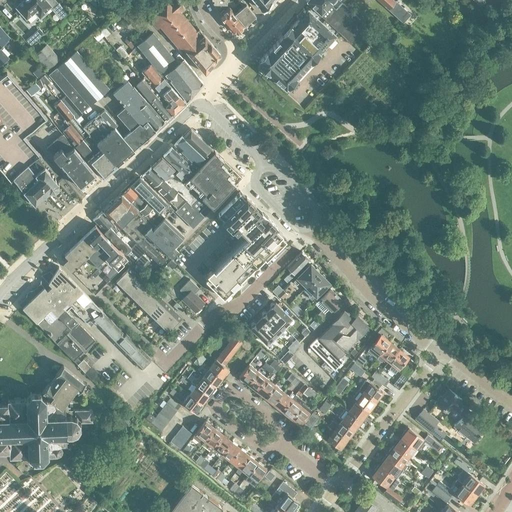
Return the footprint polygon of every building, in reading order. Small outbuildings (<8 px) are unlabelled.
[(58,2),(55,0),(24,0),(17,7),(22,14),(25,18),(26,17),(27,18),(34,11),(41,19),(47,13),(45,11),(51,6),(62,18),(67,13),(58,2)] [(165,0),(152,12),(154,14),(149,19),(157,28),(160,26),(177,46),(183,47),(205,72),(216,60),(215,58),(220,53),(198,28),(196,30),(180,12),(185,8),(178,0),(170,0),(169,2),(166,0),(165,0)] [(243,0),(239,0),(231,8),(235,13),(235,12),(244,24),(255,14),(243,0)] [(255,0),(263,9),(271,0),(255,0)] [(306,0),(310,4),(326,19),(337,29),(351,41),(361,31),(371,40),(377,34),(342,1),(340,0),(306,0)] [(388,9),(403,23),(411,14),(396,1),(395,0),(394,0),(378,0),(388,9)] [(235,13),(231,8),(227,4),(213,3),(220,15),(227,23),(227,24),(233,31),(236,31),(244,24),(235,12),(235,13)] [(318,51),(334,33),(334,32),(337,29),(326,19),(310,4),(307,8),(307,7),(290,25),(281,34),(281,35),(278,39),(277,39),(271,46),(267,50),(258,59),(259,60),(257,62),(258,63),(257,63),(258,64),(256,67),(257,67),(263,73),(264,74),(264,73),(266,71),(267,72),(267,71),(273,77),(273,78),(280,84),(281,84),(284,87),(285,86),(286,86),(287,85),(289,88),(290,89),(298,80),(297,79),(294,77),(295,76),(295,75),(309,60),(309,61),(318,51)] [(0,63),(8,57),(0,48),(0,44),(9,36),(0,26),(0,63)] [(152,62),(151,62),(171,86),(173,84),(186,100),(202,82),(183,59),(178,63),(152,32),(137,45),(152,62)] [(31,45),(37,39),(33,35),(31,35),(26,40),(31,45)] [(133,46),(136,42),(129,36),(126,41),(133,46)] [(34,55),(47,70),(60,58),(47,43),(34,55)] [(79,109),(81,112),(82,112),(109,88),(76,50),(48,74),(79,109)] [(145,75),(141,79),(172,114),(185,102),(171,86),(151,62),(142,71),(145,75)] [(51,175),(37,159),(40,156),(25,138),(47,119),(6,72),(0,77),(0,171),(27,202),(30,199),(34,203),(49,191),(54,191),(58,188),(58,183),(61,180),(60,179),(57,182),(55,179),(58,176),(57,176),(54,178),(51,175),(54,173),(54,172),(51,175)] [(172,114),(141,79),(136,83),(166,119),(172,114)] [(125,106),(124,106),(128,112),(141,125),(147,120),(157,132),(157,131),(155,129),(164,121),(133,85),(132,85),(127,80),(113,92),(125,106)] [(83,113),(82,112),(81,112),(79,109),(66,95),(60,99),(63,103),(76,119),(83,113)] [(111,171),(117,166),(95,141),(83,127),(76,119),(63,103),(57,108),(70,124),(89,146),(111,171)] [(123,136),(135,150),(157,132),(147,120),(141,125),(128,112),(124,106),(116,113),(131,130),(123,136)] [(385,118),(391,112),(386,107),(380,113),(385,118)] [(95,141),(117,166),(135,150),(123,136),(114,126),(117,124),(104,109),(83,127),(95,141)] [(83,155),(103,178),(111,171),(89,146),(70,124),(63,130),(74,144),(83,154),(83,155)] [(190,128),(183,136),(204,156),(205,156),(212,148),(190,128)] [(47,147),(79,186),(95,173),(63,134),(47,147)] [(172,145),(193,166),(196,169),(199,166),(202,163),(200,161),(204,156),(183,136),(182,135),(172,145)] [(175,173),(181,178),(193,166),(172,145),(171,146),(163,154),(178,169),(175,173)] [(199,196),(198,197),(210,209),(212,208),(241,178),(214,150),(202,163),(199,166),(196,169),(193,166),(181,178),(199,196)] [(161,155),(151,165),(203,217),(210,209),(198,197),(172,171),(174,169),(161,155)] [(203,217),(151,165),(142,174),(169,200),(177,209),(175,211),(192,228),(203,217)] [(140,176),(131,184),(159,212),(165,218),(174,210),(161,197),(155,191),(140,176)] [(122,193),(121,194),(129,203),(131,201),(139,209),(144,214),(142,216),(173,246),(183,235),(165,218),(159,212),(131,184),(122,193)] [(137,242),(146,251),(162,267),(166,263),(171,267),(175,263),(171,258),(172,258),(178,252),(173,246),(142,216),(129,203),(121,194),(104,209),(137,242)] [(243,240),(206,279),(225,297),(233,289),(233,290),(236,286),(240,281),(241,282),(242,281),(241,280),(248,272),(248,273),(256,265),(257,265),(258,264),(257,264),(261,260),(262,260),(265,257),(266,259),(274,251),(275,251),(283,243),(278,238),(282,233),(276,227),(277,226),(267,216),(266,218),(261,213),(261,212),(260,211),(259,213),(254,208),(255,206),(256,205),(246,195),(241,200),(236,195),(218,213),(223,218),(222,219),(232,229),(233,228),(235,230),(234,231),(243,240)] [(140,256),(146,251),(137,242),(131,247),(116,232),(117,229),(113,223),(102,211),(93,219),(104,231),(124,252),(134,262),(140,256)] [(84,235),(107,259),(117,269),(124,263),(118,257),(122,254),(95,225),(84,235)] [(84,235),(77,242),(99,266),(107,259),(84,235)] [(99,266),(77,242),(64,254),(67,257),(63,261),(71,271),(76,266),(87,277),(99,266)] [(287,266),(292,271),(288,275),(287,274),(283,278),(287,282),(309,259),(301,251),(287,266)] [(301,280),(306,286),(319,273),(310,264),(297,276),(298,277),(293,281),(297,285),(301,280)] [(51,286),(49,288),(66,306),(69,304),(86,322),(92,318),(140,368),(151,358),(126,333),(125,334),(82,291),(58,266),(48,282),(51,286)] [(116,281),(122,287),(136,273),(129,267),(116,281)] [(122,287),(129,293),(142,280),(136,273),(122,287)] [(319,273),(306,286),(307,286),(303,290),(309,295),(308,296),(312,299),(316,295),(328,282),(319,273)] [(189,278),(179,289),(185,295),(182,298),(195,311),(196,310),(197,311),(200,308),(199,307),(203,302),(194,293),(199,288),(189,278)] [(129,293),(135,300),(149,286),(142,280),(129,293)] [(66,306),(49,288),(47,290),(42,284),(20,305),(22,307),(36,321),(73,360),(74,360),(78,364),(77,365),(85,372),(90,367),(83,359),(81,361),(77,357),(95,340),(81,325),(79,327),(69,316),(70,315),(64,308),(66,306)] [(276,295),(282,289),(277,284),(272,290),(276,295)] [(135,300),(142,306),(155,292),(149,286),(135,300)] [(282,288),(282,289),(276,295),(281,299),(287,293),(282,288)] [(330,288),(314,304),(321,310),(317,314),(323,320),(331,311),(342,300),(330,288)] [(142,306),(148,312),(162,299),(155,292),(142,306)] [(148,312),(155,319),(168,305),(162,299),(148,312)] [(270,307),(267,310),(283,326),(291,318),(275,302),(274,303),(272,302),(269,305),(270,307)] [(155,319),(161,325),(175,311),(168,305),(155,319)] [(347,307),(318,337),(309,345),(335,370),(344,361),(338,355),(367,325),(353,311),(352,312),(347,307)] [(302,311),(299,308),(294,312),(297,316),(302,311)] [(262,315),(259,319),(275,334),(283,326),(267,310),(266,311),(264,310),(261,313),(262,315)] [(175,311),(161,325),(168,331),(181,318),(175,311)] [(253,321),(250,324),(251,326),(250,327),(252,328),(256,333),(266,343),(275,334),(259,319),(255,322),(253,321)] [(311,323),(315,328),(320,324),(315,319),(311,323)] [(306,327),(301,332),(305,336),(310,331),(306,327)] [(252,328),(247,333),(252,337),(256,333),(252,328)] [(247,337),(237,329),(232,335),(243,343),(247,337)] [(375,349),(380,353),(389,341),(380,334),(371,346),(367,350),(371,353),(375,349)] [(225,366),(238,348),(243,343),(232,335),(228,340),(230,341),(216,359),(216,358),(209,367),(222,377),(228,368),(225,366)] [(292,352),(300,343),(299,342),(296,339),(287,347),(289,349),(292,352)] [(380,353),(389,361),(399,349),(389,341),(380,353)] [(256,354),(261,357),(265,352),(260,349),(256,354)] [(294,353),(292,352),(289,349),(279,359),(284,363),(294,353)] [(399,349),(389,361),(393,364),(389,368),(395,373),(398,368),(408,356),(399,349)] [(200,354),(197,358),(203,363),(206,359),(200,354)] [(360,364),(364,358),(360,354),(355,360),(360,364)] [(203,363),(197,358),(194,362),(200,367),(203,363)] [(270,365),(274,368),(278,362),(274,359),(270,365)] [(278,362),(274,368),(278,371),(283,366),(278,362)] [(351,368),(360,376),(365,370),(355,363),(351,368)] [(239,376),(248,383),(257,371),(249,364),(239,376)] [(91,409),(65,410),(65,409),(65,408),(64,408),(64,407),(63,406),(62,406),(60,406),(74,389),(77,392),(85,382),(63,365),(43,392),(40,394),(39,393),(31,393),(26,398),(7,399),(7,403),(0,403),(0,450),(9,450),(9,455),(26,454),(27,455),(17,466),(23,472),(33,461),(42,460),(47,454),(56,454),(60,453),(61,448),(60,444),(65,444),(65,434),(71,434),(76,432),(79,427),(79,421),(92,420),(91,409)] [(209,367),(203,376),(202,376),(215,386),(222,377),(209,367)] [(187,371),(183,375),(208,394),(215,386),(202,376),(203,376),(200,374),(197,378),(194,378),(192,376),(187,371)] [(248,383),(256,390),(266,377),(257,371),(248,383)] [(287,379),(291,382),(296,376),(291,373),(287,379)] [(379,373),(375,378),(384,385),(388,380),(379,373)] [(196,385),(189,393),(202,403),(208,394),(183,375),(180,380),(186,384),(189,380),(196,385)] [(296,376),(291,382),(295,385),(300,379),(296,376)] [(256,390),(265,397),(275,384),(266,377),(256,390)] [(367,380),(360,389),(375,401),(382,391),(370,382),(367,380)] [(265,397),(273,403),(283,391),(275,384),(265,397)] [(304,392),(308,396),(313,390),(309,386),(304,392)] [(341,390),(337,387),(332,392),(337,396),(341,390)] [(169,393),(175,397),(178,393),(173,388),(169,393)] [(375,401),(360,389),(358,388),(353,396),(351,398),(356,401),(358,402),(368,410),(375,401)] [(461,398),(449,388),(442,397),(441,395),(436,402),(450,413),(450,412),(458,419),(454,424),(474,440),(485,427),(483,425),(483,424),(479,421),(472,416),(473,414),(458,402),(461,398)] [(313,390),(308,396),(312,399),(317,393),(313,390)] [(273,403),(282,410),(294,394),(291,392),(289,395),(283,391),(273,403)] [(202,403),(189,393),(182,403),(195,412),(202,403)] [(282,410),(291,417),(302,402),(302,403),(304,401),(295,394),(295,395),(294,394),(282,410)] [(170,397),(166,403),(176,410),(180,405),(170,397)] [(356,401),(349,410),(361,419),(368,410),(356,401)] [(302,402),(291,417),(299,424),(311,409),(302,403),(302,402)] [(166,403),(163,407),(173,415),(176,410),(166,403)] [(163,407),(159,412),(169,420),(173,415),(163,407)] [(113,413),(125,426),(131,421),(119,408),(113,413)] [(155,417),(159,412),(154,408),(146,418),(151,422),(155,417)] [(437,420),(423,408),(416,417),(430,428),(437,420)] [(349,410),(342,419),(354,429),(361,419),(349,410)] [(159,412),(155,417),(165,425),(169,420),(159,412)] [(302,427),(312,434),(316,429),(312,426),(319,417),(313,412),(302,427)] [(155,417),(151,422),(161,430),(165,425),(155,417)] [(329,424),(335,429),(347,438),(354,429),(342,419),(338,424),(332,420),(329,424)] [(202,443),(214,428),(205,421),(193,437),(199,442),(197,444),(200,446),(202,443)] [(182,426),(178,431),(187,439),(191,433),(182,426)] [(409,427),(401,437),(415,447),(418,450),(425,440),(437,450),(441,445),(427,434),(424,438),(409,427)] [(202,443),(211,450),(223,434),(214,428),(202,443)] [(335,429),(327,438),(340,447),(347,438),(335,429)] [(178,431),(174,437),(183,444),(187,439),(178,431)] [(211,450),(219,457),(232,441),(223,434),(211,450)] [(183,444),(174,437),(168,444),(177,451),(183,444)] [(401,437),(394,446),(407,456),(415,447),(401,437)] [(225,456),(230,460),(240,448),(232,441),(219,457),(222,459),(225,456)] [(182,451),(186,454),(191,447),(187,444),(182,451)] [(394,446),(387,456),(400,466),(404,469),(407,465),(403,462),(407,456),(394,446)] [(230,460),(239,467),(249,455),(240,448),(230,460)] [(195,461),(200,464),(204,458),(200,455),(195,461)] [(239,467),(248,474),(257,461),(249,455),(239,467)] [(387,456),(379,465),(393,475),(400,466),(387,456)] [(454,461),(468,472),(472,467),(458,456),(454,461)] [(204,458),(200,464),(204,467),(208,461),(204,458)] [(257,461),(248,474),(245,477),(253,484),(256,480),(257,480),(266,468),(257,461)] [(393,475),(379,465),(372,475),(385,485),(393,475)] [(426,465),(423,468),(431,474),(433,470),(426,465)] [(212,475),(216,478),(221,472),(217,468),(212,475)] [(431,474),(423,468),(421,472),(428,478),(431,474)] [(269,470),(264,475),(270,480),(274,474),(269,470)] [(221,472),(216,478),(221,481),(226,475),(221,472)] [(470,474),(463,483),(476,493),(483,484),(470,474)] [(270,480),(285,491),(289,486),(275,475),(270,480)] [(413,482),(420,487),(423,483),(416,478),(413,482)] [(439,480),(435,485),(450,496),(454,491),(439,480)] [(230,488),(234,492),(239,486),(234,482),(230,488)] [(218,511),(222,507),(208,496),(202,492),(190,483),(168,511),(218,511)] [(476,493),(463,483),(455,493),(469,503),(476,493)] [(450,496),(435,485),(431,490),(446,501),(450,496)] [(239,486),(234,492),(238,495),(243,489),(239,486)] [(383,492),(398,502),(402,497),(387,486),(383,492)] [(274,500),(278,503),(288,511),(290,511),(299,502),(286,492),(282,489),(274,500)] [(371,511),(376,507),(365,499),(354,511),(371,511)] [(249,507),(255,511),(265,511),(253,502),(249,507)] [(288,511),(278,503),(271,511),(288,511)] [(459,511),(448,503),(441,511),(459,511)]
